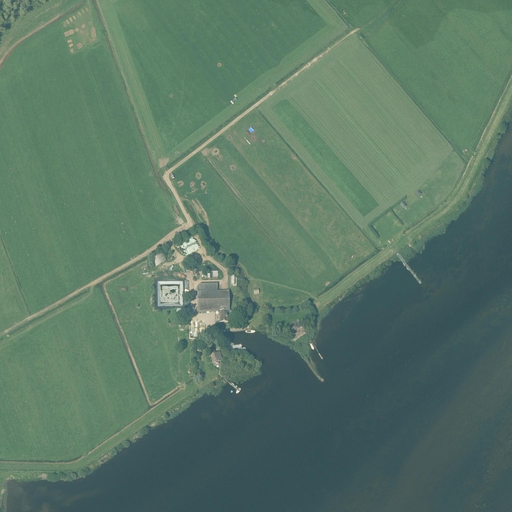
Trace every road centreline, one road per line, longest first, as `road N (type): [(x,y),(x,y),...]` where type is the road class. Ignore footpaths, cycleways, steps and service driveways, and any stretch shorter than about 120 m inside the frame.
road 1 (track): [(355,29),(166,174),(204,254),(225,273)]
road 2 (track): [(191,226),(35,313)]
